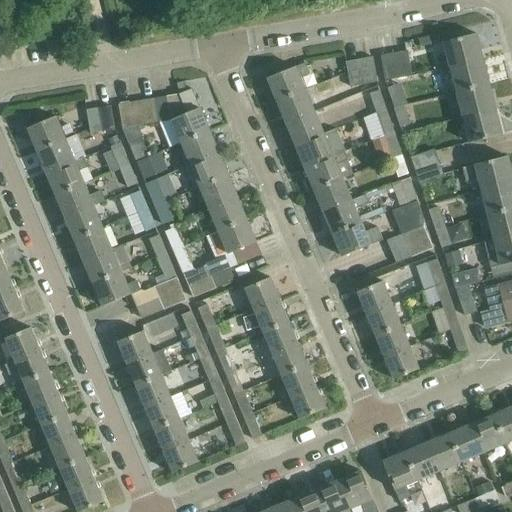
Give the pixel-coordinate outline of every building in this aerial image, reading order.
[(443,43),(450,68),(483,60),(476,34),(443,43)] [(407,52),(394,54),(398,78),(411,76),(407,52)] [(398,78),(394,54),(380,57),(384,81),(398,78)] [(371,58),(359,60),(363,85),(376,83),(371,58)] [(363,85),(359,60),(345,63),(349,88),(363,85)] [(450,68),(456,94),(489,85),(483,60),(450,68)] [(305,64),(267,80),(277,102),(305,90),(301,80),(310,76),(305,64)] [(390,85),(396,103),(408,99),(403,81),(390,85)] [(456,94),(463,118),(495,109),(489,85),(456,94)] [(277,102),(286,124),(314,113),(305,90),(277,102)] [(370,95),(376,113),(387,109),(381,91),(370,95)] [(170,120),(172,120),(187,114),(179,95),(166,97),(170,120)] [(159,122),(170,120),(166,97),(154,99),(159,122)] [(147,124),(159,122),(154,99),(143,101),(147,124)] [(135,126),(147,124),(143,101),(131,103),(135,126)] [(122,129),(135,126),(131,103),(118,105),(122,129)] [(110,106),(98,108),(102,132),(114,130),(110,106)] [(394,110),(401,129),(411,125),(403,106),(394,110)] [(102,132),(98,108),(86,111),(90,134),(102,132)] [(172,120),(181,143),(209,131),(200,109),(187,114),(172,120)] [(376,113),(384,136),(385,135),(394,132),(387,109),(376,113)] [(495,109),(463,118),(469,143),(502,134),(495,109)] [(286,124),(295,146),(324,135),(314,113),(286,124)] [(27,127),(37,152),(65,140),(55,116),(27,127)] [(341,126),(349,143),(372,132),(365,116),(341,126)] [(344,152),(340,142),(335,130),(324,135),(295,146),(304,168),(333,157),(344,152)] [(181,143),(190,165),(218,153),(209,131),(181,143)] [(384,136),(391,158),(402,154),(394,132),(385,135),(384,136)] [(37,152),(46,173),(74,162),(65,140),(37,152)] [(129,144),(136,162),(146,158),(138,140),(129,144)] [(110,148),(120,169),(129,165),(119,143),(110,148)] [(411,159),(415,171),(438,163),(434,151),(411,159)] [(314,191),(342,179),(342,180),(353,175),(348,162),(344,152),(333,157),(304,168),(314,191)] [(190,165),(199,187),(228,175),(218,153),(190,165)] [(402,154),(391,158),(398,179),(409,175),(402,154)] [(479,164),(463,168),(467,182),(479,179),(482,192),(511,183),(511,175),(507,157),(479,164)] [(46,173),(55,196),(83,184),(78,172),(88,168),(84,158),(74,162),(46,173)] [(146,158),(136,162),(144,182),(154,178),(146,158)] [(438,163),(415,171),(426,204),(442,198),(450,195),(438,163)] [(172,169),(177,186),(194,181),(189,164),(172,169)] [(129,165),(120,169),(129,189),(138,184),(129,165)] [(199,187),(208,209),(237,197),(228,175),(199,187)] [(314,191),(323,213),(351,201),(342,180),(342,179),(314,191)] [(401,181),(408,204),(417,201),(409,179),(401,181)] [(511,183),(482,192),(488,215),(511,209),(511,183)] [(55,196),(65,218),(92,206),(103,202),(99,192),(88,196),(83,184),(55,196)] [(148,188),(155,206),(165,202),(165,203),(179,197),(173,184),(160,190),(158,185),(148,188)] [(130,196),(138,213),(147,209),(140,192),(130,196)] [(323,213),(332,235),(361,224),(355,211),(369,205),(365,196),(351,201),(323,213)] [(208,209),(217,232),(246,219),(237,197),(208,209)] [(408,204),(415,228),(422,226),(424,221),(417,201),(408,204)] [(165,202),(155,206),(163,226),(173,223),(165,203),(165,202)] [(65,218),(74,240),(102,228),(92,206),(65,218)] [(429,211),(435,229),(445,226),(439,208),(429,211)] [(147,209),(138,213),(146,233),(156,229),(147,209)] [(511,209),(488,215),(494,241),(511,236),(511,209)] [(246,219),(217,232),(227,256),(256,244),(246,219)] [(361,224),(332,235),(342,258),(382,241),(377,228),(365,233),(361,224)] [(386,241),(391,253),(427,237),(422,226),(415,228),(386,241)] [(445,226),(435,229),(442,249),(452,245),(445,226)] [(74,240),(83,263),(111,251),(102,228),(74,240)] [(166,233),(173,251),(184,246),(177,229),(166,233)] [(511,236),(494,241),(484,243),(490,268),(511,262),(511,236)] [(150,240),(157,257),(165,254),(158,237),(150,240)] [(427,237),(391,253),(396,265),(432,250),(427,237)] [(183,276),(194,271),(184,246),(173,251),(183,276)] [(83,263),(92,285),(120,273),(129,269),(120,247),(111,251),(83,263)] [(157,257),(167,282),(175,279),(165,254),(157,257)] [(225,280),(254,269),(250,260),(232,267),(231,266),(221,270),(225,280)] [(444,282),(437,260),(427,264),(434,285),(444,282)] [(207,266),(194,271),(183,276),(187,286),(211,276),(207,266)] [(0,271),(0,296),(14,291),(5,269),(0,271)] [(452,276),(455,289),(467,286),(480,283),(477,270),(452,276)] [(120,273),(92,285),(102,309),(141,293),(137,283),(126,287),(120,273)] [(211,276),(187,286),(192,298),(216,288),(211,276)] [(153,288),(157,299),(180,289),(175,279),(167,282),(153,288)] [(245,291),(254,313),(280,302),(271,280),(245,291)] [(490,311),(481,313),(485,328),(511,321),(511,281),(499,285),(485,288),(490,311)] [(452,306),(444,282),(434,285),(442,309),(452,306)] [(356,293),(366,317),(392,306),(382,283),(356,293)] [(467,286),(455,289),(464,316),(476,312),(467,286)] [(180,289),(157,299),(162,311),(185,301),(180,289)] [(292,311),(306,305),(300,290),(286,295),(292,311)] [(14,291),(0,296),(0,323),(24,313),(14,291)] [(254,313),(263,335),(289,324),(280,302),(254,313)] [(198,309),(208,333),(217,329),(207,305),(198,309)] [(366,317),(375,338),(400,328),(392,306),(366,317)] [(449,331),(450,332),(460,329),(452,306),(442,309),(449,331)] [(442,309),(431,313),(438,334),(449,331),(442,309)] [(182,316),(192,340),(201,336),(191,312),(182,316)] [(263,335),(272,357),(298,346),(289,324),(263,335)] [(375,338),(384,360),(409,350),(400,328),(375,338)] [(208,333),(217,355),(227,351),(217,329),(208,333)] [(450,332),(456,353),(466,350),(460,329),(450,332)] [(5,341),(14,363),(40,352),(31,330),(5,341)] [(118,344),(127,367),(153,356),(144,333),(118,344)] [(192,340),(201,362),(210,358),(201,336),(192,340)] [(272,357),(281,379),(307,367),(298,346),(272,357)] [(409,350),(384,360),(392,380),(417,370),(409,350)] [(217,355),(226,375),(235,372),(227,351),(217,355)] [(18,372),(23,385),(49,374),(40,352),(14,363),(5,366),(9,376),(18,372)] [(153,356),(127,367),(136,389),(162,378),(171,374),(162,352),(153,356)] [(201,362),(210,383),(219,379),(210,358),(201,362)] [(281,379),(290,401),(316,390),(307,367),(281,379)] [(226,375),(235,397),(244,393),(235,372),(226,375)] [(23,385),(32,406),(58,395),(49,374),(23,385)] [(136,389),(145,411),(171,400),(162,378),(136,389)] [(210,383),(219,405),(229,401),(219,379),(210,383)] [(316,390),(290,401),(299,423),(325,412),(316,390)] [(245,421),(254,416),(244,393),(235,397),(245,421)] [(32,406),(41,428),(67,417),(58,395),(32,406)] [(145,411),(154,433),(180,422),(171,400),(145,411)] [(219,405),(228,427),(238,423),(229,401),(219,405)] [(511,408),(494,416),(506,445),(511,442),(511,408)] [(262,437),(254,416),(245,421),(253,440),(262,437)] [(494,416),(472,426),(484,454),(506,445),(494,416)] [(41,428),(50,449),(75,439),(67,417),(41,428)] [(154,433),(163,455),(189,444),(180,422),(154,433)] [(238,423),(228,427),(237,447),(246,443),(238,423)] [(472,426),(450,435),(461,463),(484,454),(472,426)] [(450,435),(427,444),(439,472),(461,463),(450,435)] [(50,449),(58,471),(84,460),(75,439),(50,449)] [(0,444),(0,462),(2,468),(11,464),(3,444),(0,444)] [(189,444),(163,455),(172,477),(198,467),(189,444)] [(427,444),(405,453),(417,481),(439,472),(427,444)] [(417,481),(405,453),(383,463),(399,502),(408,498),(404,487),(417,481)] [(58,471),(67,493),(93,482),(84,460),(58,471)] [(2,468),(11,490),(21,486),(11,464),(2,468)] [(377,511),(361,473),(339,482),(351,510),(360,506),(362,511),(377,511)] [(93,482),(67,493),(75,511),(83,511),(102,504),(93,482)] [(339,482),(316,491),(325,511),(345,511),(351,510),(339,482)] [(511,496),(511,483),(502,488),(507,498),(511,496)] [(21,511),(30,508),(21,486),(11,490),(21,511)] [(325,511),(316,491),(294,500),(298,511),(325,511)] [(493,491),(476,499),(480,509),(498,502),(493,491)] [(0,507),(1,511),(12,511),(4,493),(0,494),(0,507)] [(473,511),(480,509),(476,499),(457,507),(459,511),(473,511)] [(298,511),(294,500),(272,509),(273,511),(298,511)]
